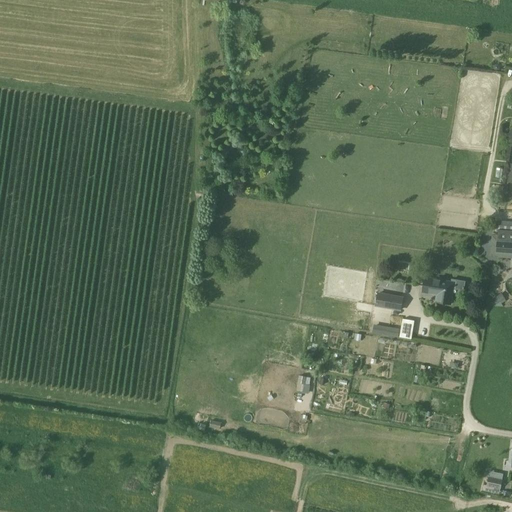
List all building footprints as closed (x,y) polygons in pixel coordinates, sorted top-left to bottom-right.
[(511,230),(498,230),(498,235),(497,242),(497,252),(511,252),(511,230)] [(436,302),(451,304),(455,282),(425,277),(422,292),(437,295),(436,302)] [(401,310),(402,302),(403,298),(378,293),(376,306),(401,310)] [(412,338),(415,320),(402,318),(400,336),(412,338)] [(399,336),(399,327),(374,324),(373,334),(399,336)] [(482,490),(494,493),(495,487),(501,488),(504,474),(490,471),(487,485),(484,484),(482,490)]
